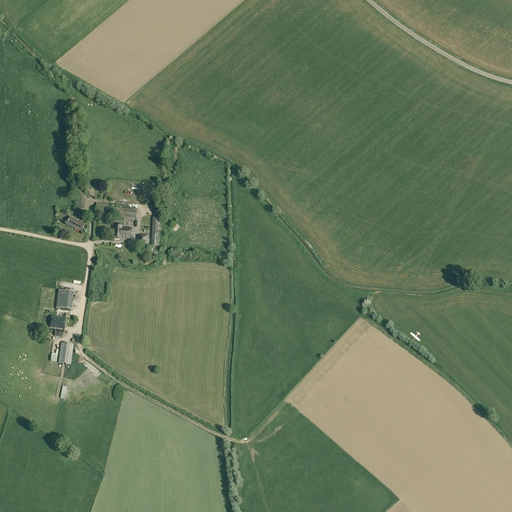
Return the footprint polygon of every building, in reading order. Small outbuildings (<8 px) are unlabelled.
[(86,197),(76,196),(75,207),(85,208),(86,197)] [(137,210),(109,208),(109,207),(109,205),(96,204),(96,206),(95,216),(136,219),(137,210)] [(85,225),(70,217),(67,225),(81,232),(85,225)] [(158,247),(160,218),(153,218),(152,246),(158,247)] [(131,240),(132,227),(122,226),(123,225),(122,225),(115,225),(114,239),(116,239),(131,240)] [(141,235),(140,245),(148,245),(149,235),(141,235)] [(56,308),(71,310),(74,292),(59,290),(56,308)] [(64,329),(66,318),(52,316),(50,327),(64,329)] [(73,345),(61,343),(59,363),(71,365),(73,345)]
